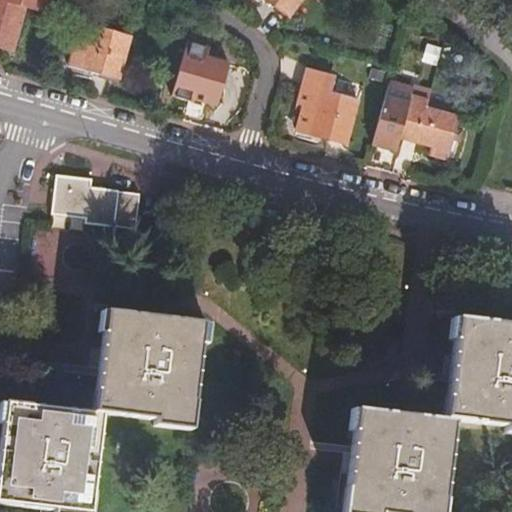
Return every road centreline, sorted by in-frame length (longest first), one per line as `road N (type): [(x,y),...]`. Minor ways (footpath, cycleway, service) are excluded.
road 1 (tertiary): [(247,172),(511,232)]
road 2 (tertiary): [(0,107),(247,172)]
road 3 (residential): [(193,0),(265,55),(270,71),(247,172)]
